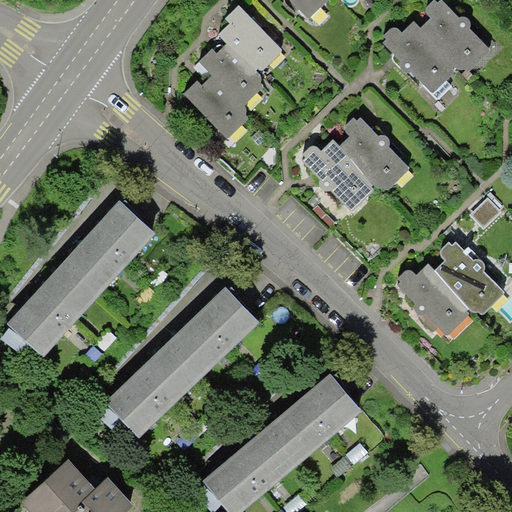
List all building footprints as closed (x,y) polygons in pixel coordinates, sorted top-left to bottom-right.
[(291,0),(311,18),(321,0),(291,0)] [(459,17),(443,0),(439,0),(438,2),(435,0),(433,0),(429,4),(428,5),(427,8),(427,10),(427,12),(428,14),(431,17),(420,27),(414,21),(401,31),(400,29),(398,28),(396,27),(394,27),(392,28),(384,35),(387,40),(384,42),(401,61),(400,68),(406,72),(412,72),(432,91),(455,71),(452,68),(455,66),(460,69),(469,71),(491,49),(469,29),(470,27),(471,25),(471,23),(470,21),(469,19),(468,17),(466,16),(463,16),(461,17),(459,17)] [(238,4),(178,97),(230,141),(282,55),(238,4)] [(378,136),(360,117),(357,120),(353,117),(348,122),(347,123),(346,126),(346,128),(346,130),(347,132),(350,136),(339,145),(333,139),(320,150),(319,148),(317,146),(315,145),(313,145),(311,146),(303,154),(306,158),(303,161),(320,179),(319,187),(326,191),(331,191),(351,210),(374,190),(371,187),(374,184),(379,188),(388,189),(410,168),(388,147),(389,145),(390,143),(390,141),(389,139),(388,137),(387,136),(385,135),(382,135),(380,135),(378,136)] [(148,233),(114,202),(2,323),(37,354),(148,233)] [(446,260),(435,270),(469,309),(472,312),(476,312),(479,312),(483,314),(504,292),(483,271),(484,270),(486,268),(486,264),(469,247),(465,251),(456,241),(453,244),(449,242),(441,249),(440,252),(440,255),(446,260)] [(435,270),(428,263),(416,274),(411,270),(407,270),(397,279),(401,282),(397,284),(400,288),(398,289),(404,293),(405,293),(415,304),(413,307),(417,313),(416,314),(433,332),(438,328),(446,335),(449,334),(469,316),(469,312),(467,310),(469,309),(435,270)] [(254,323),(222,289),(101,405),(133,439),(254,323)] [(325,376),(200,482),(225,511),(240,511),(357,414),(325,376)] [(65,458),(12,505),(18,511),(126,511),(129,509),(101,478),(91,487),(65,458)]
